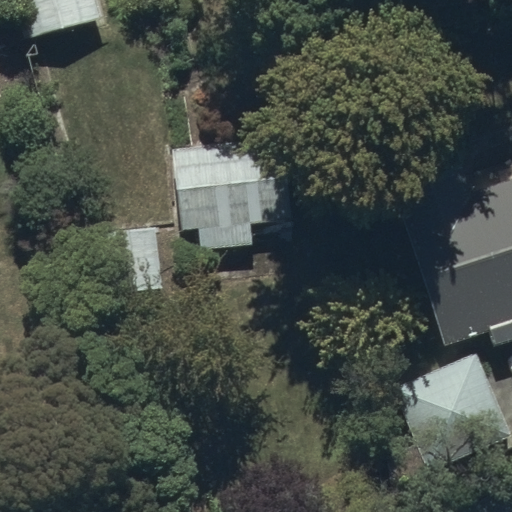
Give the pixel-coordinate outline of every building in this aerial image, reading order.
[(94,0),(8,0),(22,51),(102,30),(94,0)] [(287,152),(174,163),(182,244),(199,242),(201,262),(297,253),(287,152)] [(447,350),(511,329),(511,193),(407,228),(447,350)] [(108,243),(112,304),(161,300),(156,239),(108,243)] [(469,362),(393,397),(429,476),(506,440),(469,362)]
